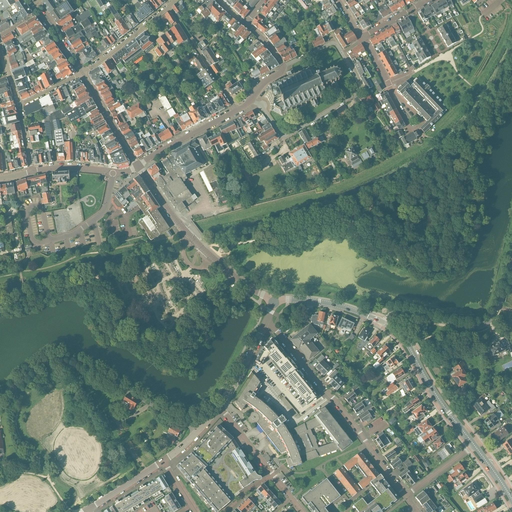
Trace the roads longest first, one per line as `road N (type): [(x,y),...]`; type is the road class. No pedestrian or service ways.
road 1 (residential): [(252,99),(282,137),(363,90),(333,40),(282,65)]
road 2 (residential): [(200,430),(65,357),(44,363),(0,398)]
road 3 (residential): [(406,497),(267,321)]
road 4 (residential): [(275,299),(202,248),(137,165)]
road 5 (residential): [(385,323),(394,312),(471,328),(486,323),(511,262)]
road 6 (tertiary): [(474,445),(385,323)]
road 7 (residential): [(302,511),(219,407)]
road 8 (residential): [(236,109),(168,6)]
